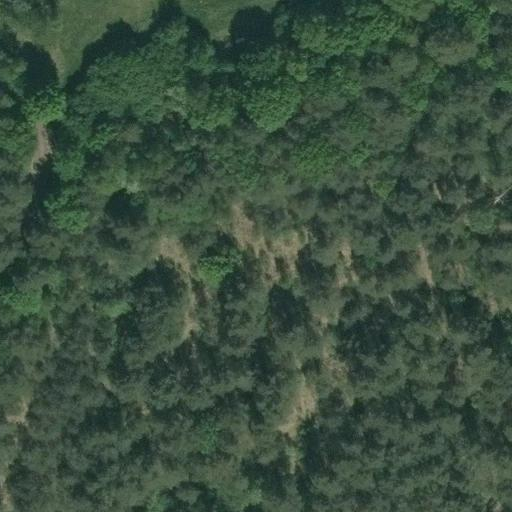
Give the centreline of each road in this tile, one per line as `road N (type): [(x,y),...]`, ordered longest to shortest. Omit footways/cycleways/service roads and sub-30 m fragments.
road 1 (track): [(46,140),(78,156),(511,24)]
road 2 (track): [(132,16),(89,48),(46,140),(0,285)]
